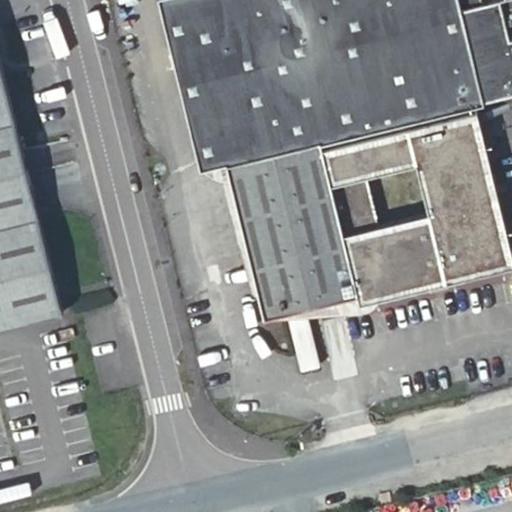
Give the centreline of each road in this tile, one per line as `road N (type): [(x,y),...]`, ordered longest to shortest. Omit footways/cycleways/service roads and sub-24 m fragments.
road 1 (unclassified): [(197,506),(71,0)]
road 2 (unclassified): [(511,428),(197,506)]
